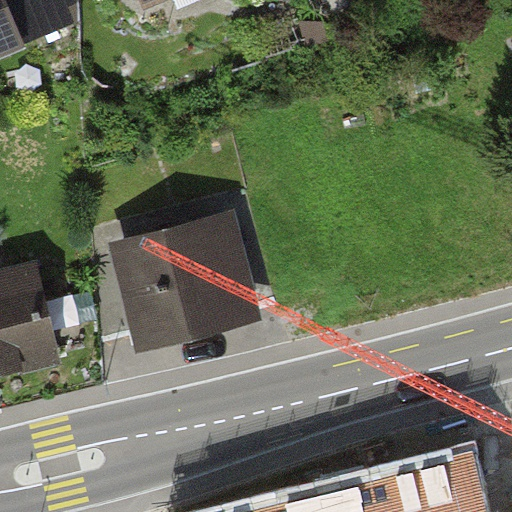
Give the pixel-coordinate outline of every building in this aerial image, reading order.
[(0,0),(0,61),(105,15),(98,0),(0,0)] [(151,0),(158,15),(191,0),(151,0)] [(239,212),(118,243),(145,349),(266,318),(239,212)] [(49,265),(0,275),(0,379),(70,365),(49,265)] [(483,511),(471,456),(224,511),(483,511)]
